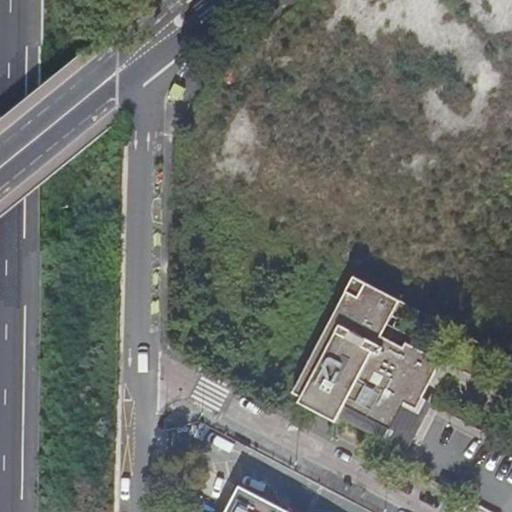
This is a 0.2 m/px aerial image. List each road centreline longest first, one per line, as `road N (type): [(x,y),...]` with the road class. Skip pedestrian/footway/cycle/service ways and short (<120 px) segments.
road 1 (residential): [(441,511),(143,359)]
road 2 (unclassified): [(143,359),(142,108),(150,45)]
road 3 (secondary): [(0,166),(150,45)]
road 4 (unclassified): [(139,511),(143,359)]
road 5 (motorway): [(0,142),(1,0)]
